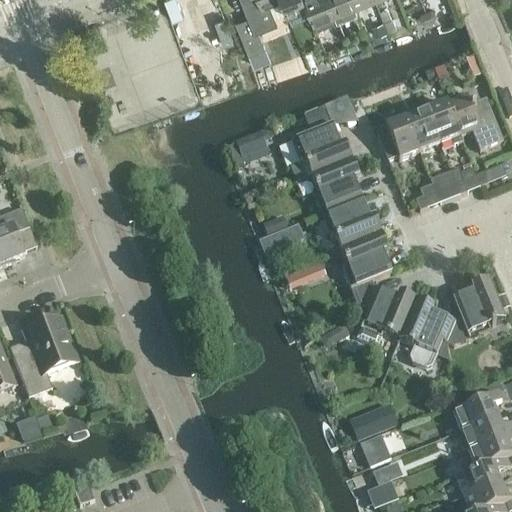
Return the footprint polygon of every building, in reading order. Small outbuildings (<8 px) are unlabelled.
[(238,0),(246,18),(234,22),(247,56),(264,49),(257,32),(276,25),(268,5),(279,0),(238,0)] [(280,0),(286,14),(306,6),(303,0),(280,0)] [(303,0),(306,6),(312,21),(332,13),(333,13),(327,0),(303,0)] [(350,0),(327,0),(333,13),(336,21),(355,13),(352,5),(350,0)] [(430,10),(426,12),(429,21),(434,20),(436,15),(434,12),(430,10)] [(421,14),(419,18),(421,21),(425,23),(429,21),(426,12),(421,14)] [(393,19),(384,23),(387,32),(396,28),(393,19)] [(387,33),(383,22),(371,27),(375,38),(387,33)] [(354,38),(346,41),(349,50),(357,47),(354,38)] [(432,71),(438,84),(448,80),(442,67),(432,71)] [(432,72),(425,75),(428,82),(435,80),(432,72)] [(446,106),(460,139),(471,134),(479,154),(503,145),(486,102),(474,107),(474,106),(470,107),(467,98),(446,106)] [(426,114),(439,147),(450,143),(452,149),(462,145),(459,139),(460,139),(446,106),(426,114)] [(310,137),(290,145),(298,166),(304,164),(310,180),(350,164),(344,147),(339,149),(331,128),(323,110),(302,119),(310,137)] [(439,147),(426,114),(406,122),(419,155),(439,147)] [(397,160),(399,164),(419,155),(406,122),(385,130),(386,133),(376,138),(387,164),(397,160)] [(268,132),(259,135),(262,143),(271,140),(268,132)] [(262,143),(259,135),(235,144),(241,161),(265,152),(262,143)] [(350,164),(310,180),(311,180),(317,196),(311,198),(320,219),(361,202),(353,183),(357,181),(351,164),(350,164)] [(458,172),(450,175),(460,198),(467,195),(480,190),(475,179),(472,172),(460,177),(458,172)] [(450,175),(430,183),(432,188),(439,206),(460,198),(450,175)] [(483,176),(475,179),(480,190),(486,187),(487,187),(483,176)] [(422,200),(415,203),(420,214),(427,211),(422,200)] [(361,202),(320,219),(328,240),(333,237),(341,254),(372,241),(380,238),(373,220),(369,222),(361,203),(361,202)] [(0,221),(0,258),(4,269),(15,267),(15,266),(14,266),(14,264),(24,260),(23,256),(36,251),(21,213),(0,221)] [(283,219),(272,223),(277,235),(288,231),(283,219)] [(287,233),(278,237),(284,251),(303,243),(297,229),(287,233)] [(356,308),(338,317),(341,326),(365,312),(364,312),(374,292),(371,284),(391,277),(383,256),(388,255),(382,241),(380,238),(372,241),(341,254),(347,270),(341,272),(356,308)] [(308,269),(297,273),(300,283),(311,278),(308,269)] [(454,325),(444,346),(453,350),(469,344),(490,336),(487,329),(505,323),(488,283),(471,290),(473,295),(452,303),(460,323),(454,325)] [(359,334),(356,342),(377,351),(380,342),(383,336),(399,343),(416,304),(398,296),(397,301),(374,292),(364,312),(365,312),(368,313),(359,334)] [(504,297),(498,299),(503,312),(509,309),(505,298),(504,297)] [(416,304),(399,343),(415,350),(413,356),(410,363),(412,368),(426,374),(431,371),(433,365),(442,345),(444,346),(454,325),(431,316),(433,311),(416,304)] [(11,358),(27,401),(52,392),(46,378),(77,366),(59,321),(23,335),(30,351),(11,358)] [(344,327),(334,334),(340,344),(350,337),(344,327)] [(0,397),(15,391),(0,352),(0,397)] [(467,377),(452,382),(458,399),(472,394),(467,377)] [(477,405),(453,415),(461,435),(498,420),(493,410),(509,404),(505,394),(502,388),(474,399),(477,405)] [(455,393),(443,394),(444,408),(457,407),(455,393)] [(46,416),(36,419),(42,434),(51,430),(46,416)] [(371,418),(354,425),(362,444),(379,437),(371,418)] [(460,440),(459,443),(462,451),(465,452),(468,453),(469,454),(511,436),(511,425),(501,430),(498,420),(461,435),(462,437),(460,440)] [(511,436),(469,454),(476,472),(477,473),(508,460),(511,458),(511,457),(508,448),(511,446),(511,436)] [(369,471),(390,463),(381,439),(359,448),(369,471)] [(476,472),(456,480),(456,481),(464,500),(500,486),(495,475),(511,469),(508,460),(477,473),(476,472)] [(372,477),(377,489),(401,480),(396,467),(372,477)] [(500,486),(464,500),(468,511),(487,511),(502,506),(506,505),(511,502),(511,491),(503,495),(500,486)] [(79,510),(94,505),(89,492),(74,497),(79,510)] [(393,494),(369,504),(372,511),(374,511),(397,503),(393,494)]
